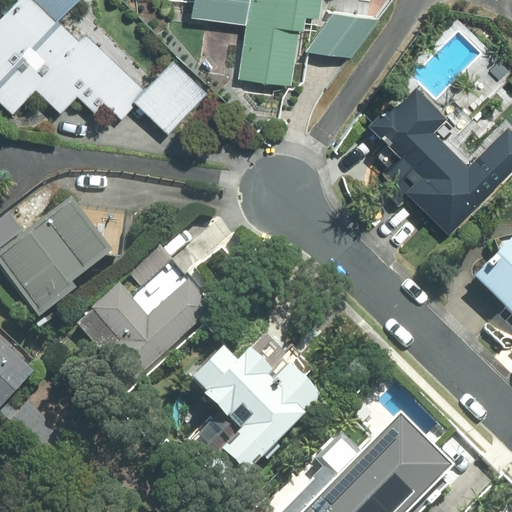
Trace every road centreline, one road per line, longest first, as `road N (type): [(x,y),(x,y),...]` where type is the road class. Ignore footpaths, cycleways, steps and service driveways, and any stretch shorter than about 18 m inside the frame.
road 1 (residential): [(271,182),(511,420)]
road 2 (unknown): [(271,182),(243,165),(205,158),(0,137)]
road 3 (unknown): [(271,182),(416,0)]
